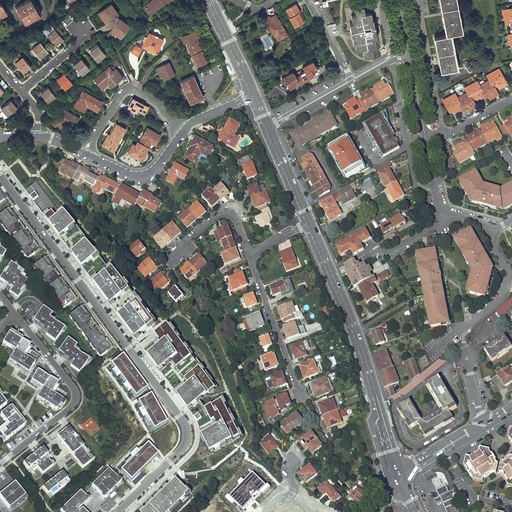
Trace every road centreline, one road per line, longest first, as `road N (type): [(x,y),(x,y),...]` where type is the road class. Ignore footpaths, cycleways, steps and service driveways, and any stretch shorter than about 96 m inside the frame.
road 1 (residential): [(0,175),(186,430),(179,452),(117,511)]
road 2 (secondary): [(308,223),(349,318),(398,475)]
road 3 (residential): [(0,294),(75,392),(70,406),(0,463)]
road 4 (residential): [(491,232),(507,278),(500,300),(429,355)]
road 5 (residential): [(249,255),(301,393)]
road 6 (residential): [(183,129),(154,100),(125,90),(84,153)]
road 7 (residential): [(183,129),(156,167),(141,174),(84,153)]
road 8 (residential): [(249,255),(226,213),(171,259)]
